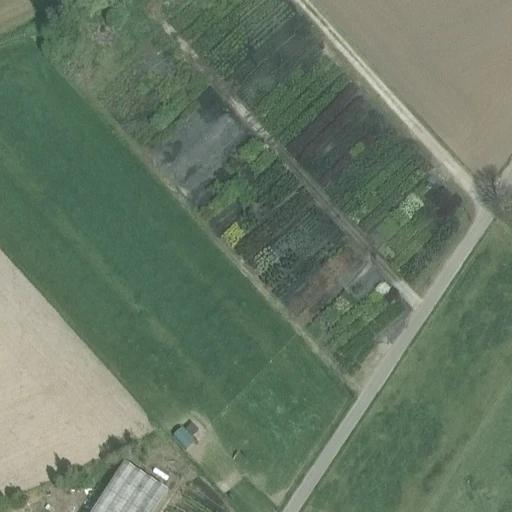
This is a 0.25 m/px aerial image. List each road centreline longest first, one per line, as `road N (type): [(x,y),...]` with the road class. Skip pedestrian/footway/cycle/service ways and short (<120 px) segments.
road 1 (unclassified): [(292,511),(511,180)]
road 2 (track): [(492,209),(303,0)]
